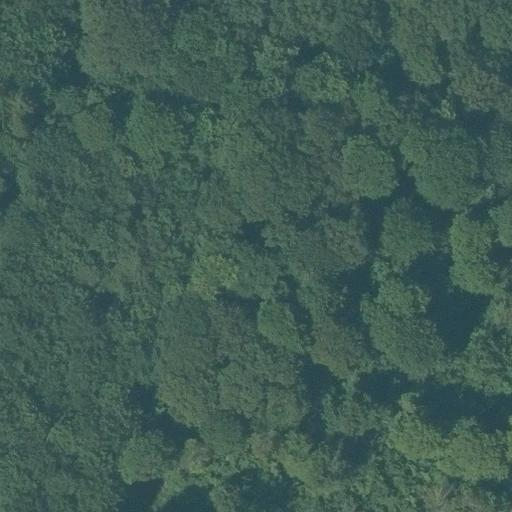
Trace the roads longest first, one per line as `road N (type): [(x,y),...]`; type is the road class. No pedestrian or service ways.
road 1 (track): [(511,131),(163,0)]
road 2 (track): [(100,0),(0,222)]
